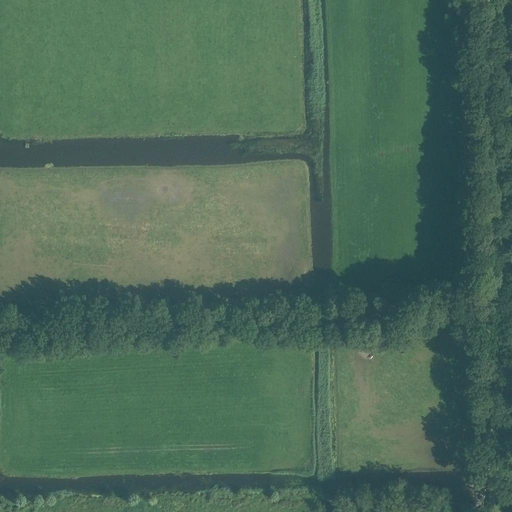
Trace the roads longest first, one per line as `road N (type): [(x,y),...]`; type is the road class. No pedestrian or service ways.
road 1 (track): [(479,306),(0,325)]
road 2 (track): [(479,306),(473,0)]
road 3 (track): [(484,511),(479,306)]
